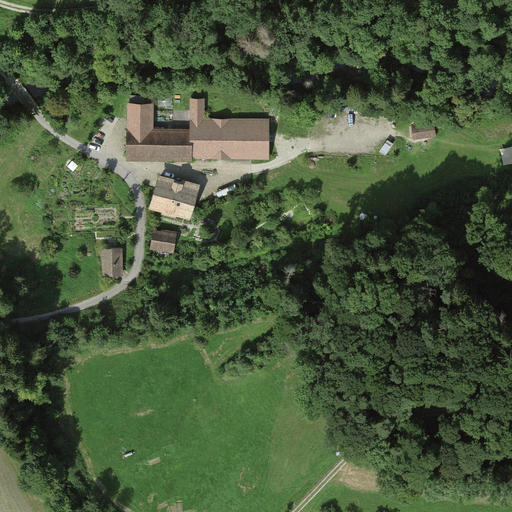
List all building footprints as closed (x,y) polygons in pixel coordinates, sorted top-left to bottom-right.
[(195,132),(194,159),(270,162),(271,123),(206,121),(206,102),(196,101),(195,132)] [(131,105),(129,157),(194,159),(195,132),(154,131),(155,106),(131,105)] [(435,134),(433,123),(413,126),(414,137),(435,134)] [(387,155),(394,144),(389,141),(382,152),(387,155)] [(160,178),(151,208),(190,219),(199,189),(160,178)] [(177,237),(156,231),(152,246),(173,251),(177,237)] [(106,250),(105,276),(123,277),(124,250),(106,250)]
